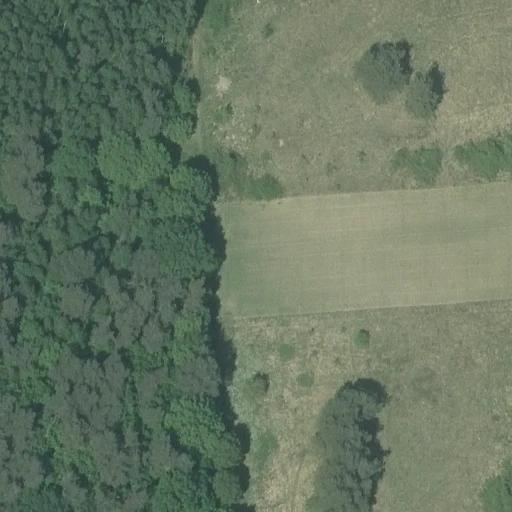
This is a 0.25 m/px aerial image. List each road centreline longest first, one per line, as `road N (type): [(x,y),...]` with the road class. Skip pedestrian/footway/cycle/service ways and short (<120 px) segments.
road 1 (track): [(205,511),(197,134)]
road 2 (track): [(197,134),(194,0)]
